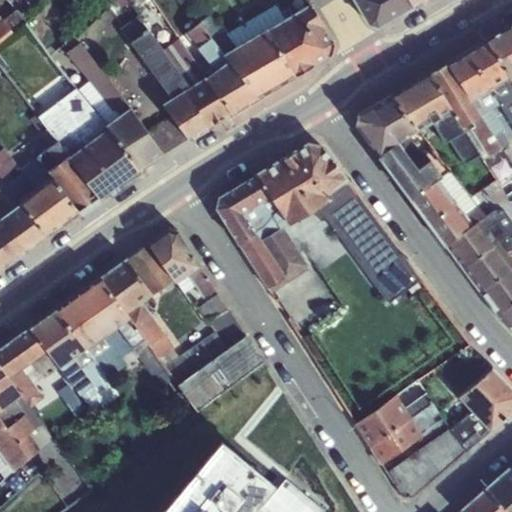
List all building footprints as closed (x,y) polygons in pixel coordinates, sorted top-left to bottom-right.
[(8,0),(21,14),(32,3),(29,0),(8,0)] [(415,5),(411,0),(355,0),(368,22),(380,25),(415,5)] [(215,68),(227,60),(224,53),(212,36),(200,21),(181,2),(171,9),(188,31),(199,46),(198,47),(215,68)] [(212,36),(224,53),(268,28),(286,17),(277,2),(226,32),(222,28),(212,36)] [(268,28),(296,75),(330,55),(333,41),(311,3),(286,17),(268,28)] [(183,89),(188,86),(155,38),(138,13),(120,27),(132,42),(172,97),(183,89)] [(0,44),(15,32),(0,15),(0,44)] [(510,76),(511,79),(511,78),(511,23),(487,38),(510,76)] [(165,31),(155,38),(188,86),(204,76),(206,75),(197,64),(171,25),(165,31)] [(259,97),(296,75),(268,28),(224,53),(227,60),(259,97)] [(487,38),(468,49),(489,88),(510,76),(487,38)] [(106,124),(131,107),(81,41),(68,51),(90,79),(79,88),(94,109),(106,124)] [(468,49),(450,58),(472,98),(489,88),(468,49)] [(450,58),(430,71),(451,110),(461,126),(471,119),(481,113),(472,98),(450,58)] [(234,113),(259,97),(227,60),(215,68),(206,75),(234,113)] [(392,93),(418,128),(419,128),(441,115),(451,110),(430,71),(392,93)] [(209,129),(234,113),(206,75),(204,76),(188,86),(183,89),(209,129)] [(511,79),(510,76),(489,88),(500,103),(511,121),(511,79)] [(500,103),(489,88),(472,98),(481,113),(491,108),(500,103)] [(190,139),(209,129),(183,89),(172,97),(163,103),(169,110),(190,139)] [(418,128),(392,93),(373,104),(398,141),(410,133),(418,128)] [(69,155),(80,147),(68,129),(64,124),(42,95),(30,105),(52,133),(57,140),(69,155)] [(380,153),(398,141),(373,104),(358,113),(357,122),(380,153)] [(108,127),(142,169),(164,153),(142,122),(131,107),(106,124),(108,127)] [(491,108),(481,113),(502,145),(511,139),(491,108)] [(80,147),(108,127),(106,124),(94,109),(68,129),(80,147)] [(142,122),(164,153),(190,139),(169,110),(142,122)] [(480,153),(461,126),(451,110),(441,115),(444,119),(441,125),(441,126),(441,127),(439,132),(445,142),(451,141),(465,163),(480,153)] [(502,145),(481,113),(471,119),(474,125),(471,127),(489,155),(502,146),(502,145)] [(441,115),(419,128),(424,135),(441,126),(441,125),(444,119),(441,115)] [(474,125),(471,119),(461,126),(480,153),(481,154),(484,158),(489,155),(471,127),(474,125)] [(101,196),(142,169),(108,127),(80,147),(69,155),(68,156),(101,196)] [(38,155),(49,169),(68,156),(69,155),(57,140),(38,155)] [(287,223),(314,207),(328,198),(325,193),(347,178),(322,144),(307,141),(256,172),(269,195),(287,223)] [(418,168),(398,141),(380,153),(411,198),(435,180),(442,174),(431,159),(429,160),(418,168)] [(0,150),(0,175),(1,177),(17,164),(4,147),(0,150)] [(21,200),(52,174),(49,169),(38,155),(21,168),(24,172),(9,183),(21,200)] [(59,162),(49,169),(52,174),(80,211),(101,196),(68,156),(59,162)] [(435,180),(462,216),(478,204),(449,169),(442,174),(435,180)] [(243,212),(269,195),(256,172),(218,195),(216,206),(239,243),(255,233),(243,212)] [(49,234),(80,211),(52,174),(21,200),(22,201),(49,234)] [(496,179),(484,187),(494,201),(510,201),(511,199),(511,176),(501,185),(496,179)] [(387,302),(419,277),(347,178),(325,193),(328,198),(314,207),(322,219),(325,216),(387,302)] [(411,198),(446,245),(470,226),(462,216),(435,180),(411,198)] [(0,186),(0,213),(2,216),(15,206),(0,186)] [(261,239),(287,223),(269,195),(243,212),(255,233),(261,239)] [(0,217),(27,250),(49,234),(22,201),(15,206),(2,216),(0,217)] [(462,216),(470,226),(481,218),(482,219),(486,216),(478,204),(462,216)] [(482,219),(487,226),(496,220),(504,230),(495,237),(503,247),(511,241),(507,236),(511,232),(511,220),(505,210),(494,210),(486,216),(482,219)] [(0,258),(6,265),(27,250),(0,217),(0,258)] [(470,226),(446,245),(480,291),(511,268),(511,259),(503,247),(495,237),(487,226),(482,219),(481,218),(470,226)] [(487,226),(495,237),(504,230),(496,220),(487,226)] [(287,223),(261,239),(285,275),(306,261),(284,227),(287,223)] [(126,257),(153,292),(174,278),(176,281),(200,264),(177,230),(167,228),(149,241),(126,257)] [(267,287),(285,275),(261,239),(255,233),(239,243),(267,287)] [(126,257),(102,276),(127,311),(142,300),(153,292),(126,257)] [(193,303),(215,288),(200,264),(176,281),(193,303)] [(511,268),(480,291),(498,314),(511,304),(511,268)] [(77,293),(105,334),(130,315),(127,311),(102,276),(77,293)] [(209,321),(228,308),(215,288),(193,303),(207,322),(209,321)] [(57,307),(86,347),(87,346),(105,334),(77,293),(57,307)] [(159,357),(173,347),(175,345),(142,300),(127,311),(130,315),(145,337),(149,342),(148,343),(159,357)] [(499,316),(511,329),(511,304),(498,314),(499,316)] [(57,307),(30,325),(44,351),(60,365),(73,356),(86,347),(57,307)] [(228,347),(245,335),(228,308),(209,321),(216,330),(228,347)] [(145,337),(130,315),(105,334),(125,360),(137,351),(152,374),(155,372),(163,383),(173,376),(159,357),(148,343),(149,342),(145,337)] [(31,361),(44,351),(30,325),(0,347),(0,365),(9,377),(22,368),(31,361)] [(173,376),(178,383),(228,347),(216,330),(180,356),(173,347),(159,357),(173,376)] [(125,360),(105,334),(87,346),(95,358),(106,372),(125,360)] [(228,347),(178,383),(197,408),(261,360),(245,335),(228,347)] [(110,382),(106,372),(87,346),(86,347),(60,365),(61,366),(80,393),(95,413),(120,395),(110,382)] [(60,365),(44,351),(31,361),(44,377),(61,366),(60,365)] [(0,365),(0,411),(21,394),(9,377),(0,365)] [(511,387),(492,367),(459,394),(472,410),(491,430),(511,411),(511,387)] [(22,368),(9,377),(21,394),(30,407),(44,396),(22,368)] [(427,392),(405,406),(411,417),(434,402),(427,392)] [(30,407),(21,394),(0,411),(0,416),(7,426),(25,413),(35,427),(27,434),(38,449),(21,463),(32,476),(42,469),(39,466),(62,449),(30,407)] [(371,446),(412,417),(411,417),(405,406),(397,394),(355,423),(371,446)] [(411,417),(412,417),(422,434),(443,419),(434,402),(411,417)] [(466,451),(491,430),(472,410),(450,428),(466,451)] [(7,426),(0,416),(0,452),(13,470),(21,463),(38,449),(27,434),(35,427),(25,413),(7,426)] [(371,446),(381,463),(402,448),(422,434),(412,417),(371,446)] [(466,451),(450,428),(408,457),(387,471),(404,495),(413,495),(466,451)] [(173,496),(192,511),(249,511),(274,483),(221,438),(173,496)] [(381,463),(387,471),(408,457),(402,448),(381,463)] [(511,511),(511,464),(487,486),(509,511),(511,511)] [(286,478),(261,508),(265,511),(322,511),(324,509),(286,478)] [(509,511),(487,486),(460,509),(462,511),(509,511)] [(192,511),(173,496),(160,511),(192,511)]
